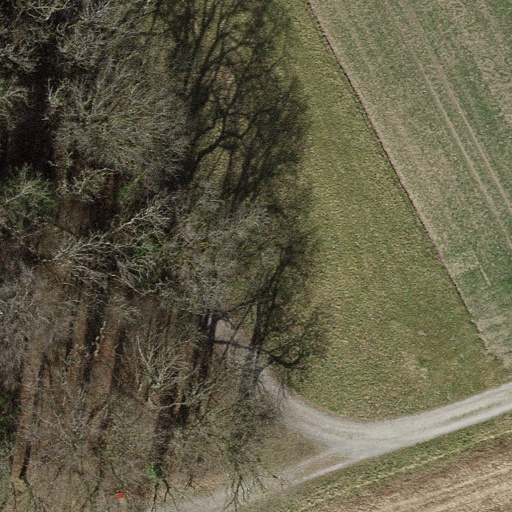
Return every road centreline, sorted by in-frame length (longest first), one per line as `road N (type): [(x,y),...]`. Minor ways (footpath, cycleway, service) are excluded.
road 1 (track): [(81,0),(223,338),(336,470)]
road 2 (track): [(511,409),(336,470),(163,511)]
